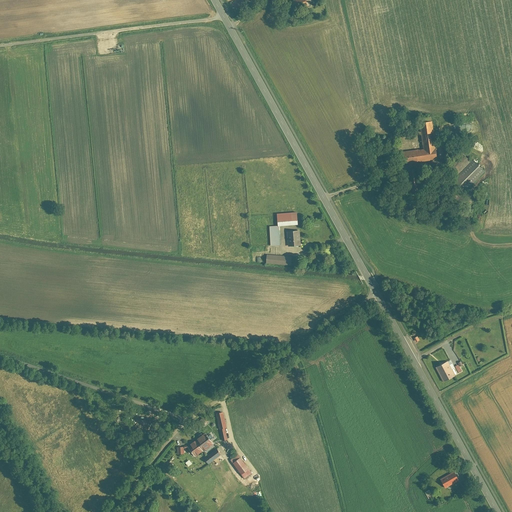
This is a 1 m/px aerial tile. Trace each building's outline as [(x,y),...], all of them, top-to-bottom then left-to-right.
[(295,11),(308,7),(306,0),(305,0),(299,0),(300,0),(292,2),(295,11)] [(419,122),(423,149),(401,152),(403,164),(437,159),(432,121),(419,122)] [(485,172),(473,160),(452,180),(464,192),(485,172)] [(415,192),(412,169),(406,170),(409,192),(415,192)] [(296,212),(276,214),(277,226),(279,226),(298,224),(296,212)] [(277,226),(269,226),(270,246),(280,245),(279,226),(277,226)] [(299,230),(287,231),(288,246),(301,245),(299,230)] [(291,256),(267,254),(266,264),(291,266),(291,256)] [(447,361),(435,367),(443,382),(455,376),(447,361)] [(222,411),(216,412),(222,440),(227,439),(224,427),(226,427),(222,411)] [(192,427),(195,432),(207,423),(204,418),(192,427)] [(205,432),(187,446),(190,449),(187,451),(189,454),(192,452),(195,456),(213,442),(205,432)] [(216,448),(203,457),(208,464),(221,454),(216,448)] [(237,453),(229,459),(243,477),(251,472),(237,453)] [(459,480),(454,471),(440,479),(445,488),(459,480)] [(425,492),(429,499),(433,497),(429,490),(425,492)]
